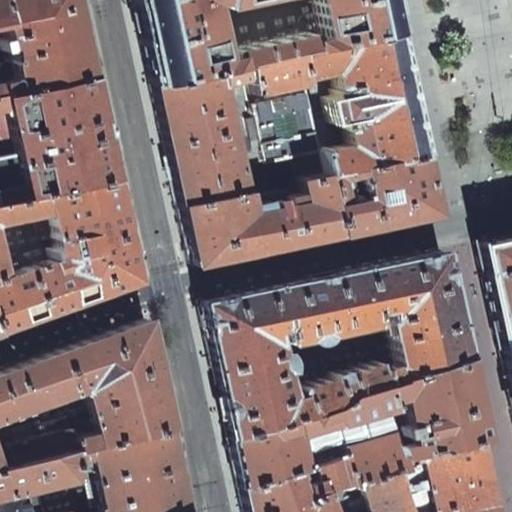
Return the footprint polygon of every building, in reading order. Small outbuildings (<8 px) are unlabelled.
[(0,0),(0,34),(1,37),(3,47),(4,55),(5,57),(5,61),(9,78),(0,79),(0,91),(85,73),(75,29),(68,0),(0,0)] [(379,0),(128,0),(147,82),(287,50),(386,28),(379,0)] [(287,50),(317,171),(412,151),(395,69),(386,28),(287,50)] [(287,50),(147,82),(160,143),(174,203),(238,189),(226,132),(233,131),(236,131),(243,165),(287,156),(291,177),(317,171),(287,50)] [(0,79),(9,78),(5,61),(3,62),(0,62),(0,79)] [(0,189),(0,198),(37,191),(108,177),(97,128),(85,73),(0,91),(0,101),(1,104),(5,126),(12,153),(19,185),(0,189)] [(331,232),(426,211),(419,180),(412,151),(317,171),(331,232)] [(0,189),(19,185),(12,153),(0,155),(0,189)] [(261,247),(331,232),(317,171),(291,177),(291,180),(287,181),(289,189),(293,188),(294,191),(278,193),(278,190),(277,189),(275,188),(260,192),(258,193),(258,198),(241,202),(238,189),(174,203),(187,263),(261,247)] [(118,228),(108,177),(37,191),(0,198),(0,325),(62,303),(129,278),(118,228)] [(511,343),(511,232),(471,241),(478,270),(488,319),(494,348),(511,343)] [(337,391),(374,381),(375,383),(391,378),(390,376),(457,356),(446,304),(434,251),(433,249),(292,279),(194,300),(224,436),(321,404),(337,391)] [(67,439),(69,447),(162,425),(149,367),(138,317),(65,343),(76,386),(81,407),(88,434),(67,439)] [(0,412),(63,390),(76,386),(65,343),(3,365),(0,366),(0,412)] [(511,343),(494,348),(507,403),(511,426),(511,343)] [(391,378),(375,383),(374,381),(337,391),(321,404),(224,436),(228,454),(229,460),(230,463),(235,485),(339,452),(348,480),(350,483),(354,481),(390,470),(400,467),(395,454),(475,436),(466,396),(457,356),(390,376),(391,378)] [(0,429),(0,442),(65,427),(67,439),(88,434),(81,407),(77,408),(0,429)] [(93,511),(180,511),(178,500),(162,425),(69,447),(67,447),(69,460),(86,456),(96,504),(92,505),(93,511)] [(0,453),(3,463),(67,447),(69,447),(67,439),(65,427),(0,442),(0,453)] [(475,436),(395,454),(400,467),(390,470),(404,511),(475,511),(490,509),(482,470),(475,436)] [(0,492),(19,488),(30,485),(64,477),(65,476),(69,460),(67,447),(3,463),(0,463),(0,492)] [(404,511),(390,470),(354,481),(364,511),(351,511),(347,511),(327,511),(326,510),(343,504),(336,485),(348,480),(339,452),(235,485),(240,511),(404,511)] [(80,472),(87,507),(92,505),(96,504),(86,456),(69,460),(65,476),(80,472)] [(19,488),(24,511),(36,511),(30,485),(19,488)] [(0,492),(0,511),(64,511),(60,511),(24,511),(19,488),(0,492)]
